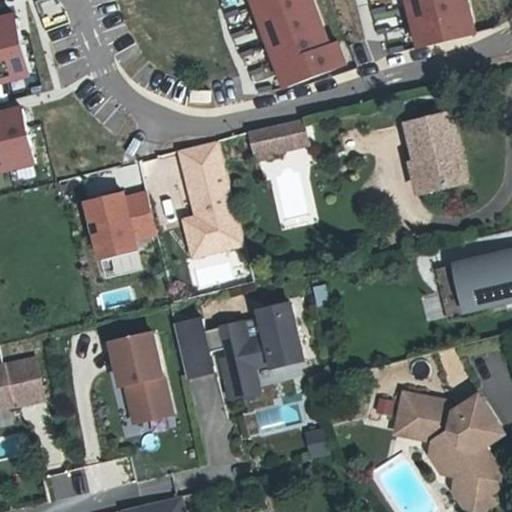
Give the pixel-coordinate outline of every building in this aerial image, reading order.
[(257,0),(286,95),(347,77),(323,0),(257,0)] [(410,0),(423,56),(484,41),(473,0),(410,0)] [(0,18),(0,88),(44,79),(30,12),(0,18)] [(0,180),(51,169),(36,104),(0,112),(0,180)] [(411,123),(420,159),(426,158),(434,189),(471,179),(453,113),(411,123)] [(306,119),(251,133),(259,163),(314,149),(306,119)] [(187,221),(196,262),(247,251),(223,143),(161,157),(166,182),(185,177),(194,219),(187,221)] [(426,158),(420,159),(414,162),(422,192),(434,189),(426,158)] [(90,205),(110,281),(150,271),(143,243),(162,238),(150,189),(90,205)] [(511,301),(511,241),(473,247),(477,258),(458,261),(470,311),(511,301)] [(311,352),(295,299),(263,304),(271,334),(256,334),(249,318),(212,326),(206,316),(175,322),(191,377),(226,369),(234,395),(267,386),(262,367),(311,352)] [(157,329),(113,335),(136,418),(176,413),(157,329)] [(0,408),(45,398),(36,358),(0,366),(0,408)] [(479,452),(483,449),(503,436),(478,397),(453,414),(446,404),(404,396),(397,427),(416,432),(414,439),(433,442),(430,456),(442,475),(455,478),(465,492),(488,497),(489,496),(507,484),(493,462),(486,461),(479,452)] [(303,430),(310,456),(328,451),(321,425),(303,430)] [(396,435),(414,439),(416,432),(397,427),(396,435)] [(409,449),(370,473),(394,511),(441,511),(428,490),(433,487),(409,449)] [(486,461),(493,462),(483,449),(479,452),(486,461)] [(465,492),(455,478),(453,491),(465,510),(474,511),(482,511),(495,504),(489,496),(488,497),(465,492)] [(183,511),(180,496),(126,509),(126,511),(183,511)]
